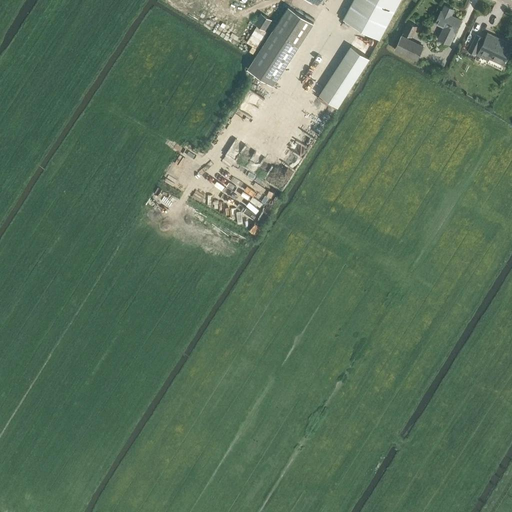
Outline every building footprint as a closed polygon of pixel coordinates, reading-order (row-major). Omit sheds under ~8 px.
[(380,38),(400,0),(353,0),(344,19),(380,38)] [(450,43),(461,19),(451,15),(454,9),(445,5),(442,11),(441,10),(435,23),(444,27),(439,38),(450,43)] [(247,69),(272,85),(313,23),(288,6),(247,69)] [(255,23),(266,30),(272,20),(261,13),(255,23)] [(403,32),(411,37),(412,37),(417,26),(409,21),(403,32)] [(511,43),(488,32),(482,44),(477,55),(490,61),(491,59),(504,65),(508,56),(511,48),(511,43)] [(477,34),(469,51),(475,54),(483,37),(477,34)] [(424,45),(402,35),(395,49),(417,60),(424,45)] [(338,106),(370,58),(351,46),(320,95),(338,106)] [(314,141),(320,121),(309,118),(307,127),(300,125),(297,137),(314,141)] [(267,197),(270,189),(260,185),(257,194),(267,197)] [(248,197),(247,202),(240,200),(238,207),(249,210),(250,206),(258,208),(261,197),(256,196),(255,199),(248,197)] [(247,223),(250,219),(241,213),(238,217),(247,223)] [(254,217),(250,224),(258,229),(262,223),(254,217)]
